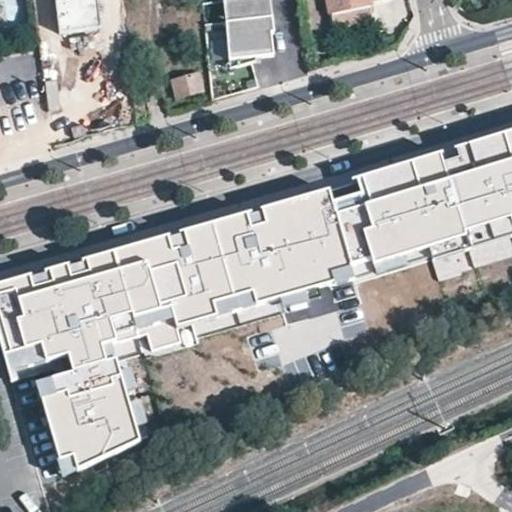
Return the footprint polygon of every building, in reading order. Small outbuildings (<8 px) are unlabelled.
[(96,0),(55,0),(59,30),(99,26),(96,0)] [(272,33),(270,10),(268,0),(224,0),(221,0),(227,69),(254,61),(254,57),(272,55),(269,33),(272,33)] [(326,0),(329,14),(370,6),(368,0),(326,0)] [(329,14),(332,28),(372,19),(370,6),(329,14)] [(201,89),(196,73),(170,82),(175,97),(201,89)] [(99,105),(105,134),(137,128),(131,98),(99,105)] [(54,147),(75,141),(67,110),(45,116),(54,147)] [(511,143),(470,156),(473,169),(457,174),(454,164),(366,191),(370,205),(347,212),(339,200),(281,218),(286,234),(262,234),(258,222),(194,241),(199,256),(177,262),(173,249),(6,297),(28,371),(62,361),(64,369),(89,362),(96,385),(59,396),(81,472),(154,451),(125,355),(224,326),(224,312),(259,302),(264,320),(375,286),(371,271),(380,269),(384,285),(511,245),(511,143)] [(281,371),(306,365),(302,351),(277,357),(281,371)]
